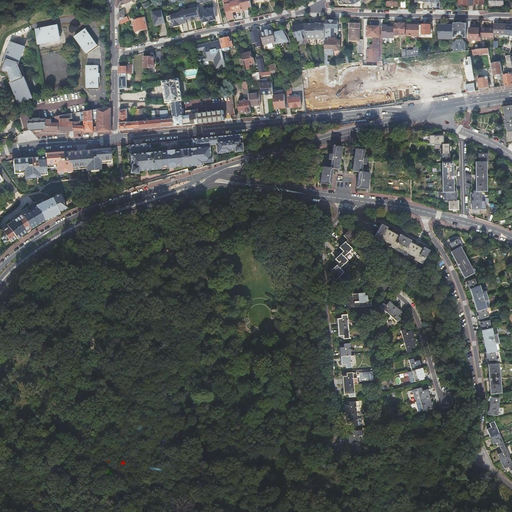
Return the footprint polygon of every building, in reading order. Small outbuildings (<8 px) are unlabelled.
[(76,0),(80,14),(85,13),(89,8),(86,0),(76,0)] [(232,9),(231,2),(230,0),(224,1),(228,20),(234,19),(232,9)] [(233,12),(242,10),(240,0),(231,2),(232,9),(233,12)] [(250,0),(240,0),(242,10),(243,11),(246,10),(246,8),(252,7),(250,0)] [(341,8),(362,0),(361,0),(350,0),(349,0),(340,0),(339,1),(341,8)] [(184,11),(186,21),(191,19),(191,21),(196,20),(196,19),(201,17),(199,11),(198,8),(184,11)] [(201,17),(201,20),(202,23),(210,21),(210,20),(215,19),(214,13),(215,13),(214,8),(199,11),(201,17)] [(162,11),(152,13),(155,26),(165,23),(162,11)] [(186,21),(184,11),(180,12),(180,13),(177,14),(171,15),(171,16),(167,17),(169,22),(172,21),(174,27),(180,26),(180,25),(187,24),(186,21)] [(129,21),(127,17),(123,19),(120,20),(119,20),(119,25),(129,21)] [(148,29),(145,17),(135,20),(136,20),(137,23),(136,23),(137,28),(138,27),(139,31),(148,29)] [(324,39),(324,41),(328,41),(328,38),(334,38),(334,33),(338,33),(338,21),(325,21),(325,24),(324,39)] [(454,37),(466,38),(466,23),(454,23),(454,26),(454,37)] [(315,39),(316,25),(311,24),(309,24),(304,24),(308,39),(313,39),(315,39)] [(315,39),(324,39),(325,24),(322,24),(319,24),(316,24),(316,25),(315,39)] [(349,24),(348,41),(360,42),(360,24),(349,24)] [(394,26),(394,35),(398,35),(398,37),(401,37),(401,35),(405,36),(405,24),(394,24),(394,26)] [(36,29),(38,41),(50,39),(51,41),(58,40),(57,33),(59,32),(58,25),(36,29)] [(407,36),(419,36),(419,34),(419,25),(407,25),(407,36)] [(422,25),(422,34),(430,34),(430,32),(431,25),(422,25)] [(493,34),(505,35),(506,30),(507,25),(501,25),(501,26),(494,25),(493,28),(493,29),(493,34)] [(366,61),(382,60),(382,38),(383,26),(380,27),(379,27),(367,26),(366,61)] [(382,38),(394,38),(394,35),(394,26),(383,26),(382,38)] [(454,39),(454,37),(454,26),(439,26),(439,39),(454,39)] [(75,37),(85,52),(85,53),(86,53),(97,45),(97,44),(96,45),(86,30),(87,29),(86,28),(74,37),(75,37)] [(302,28),(294,30),(296,41),(304,39),(302,28)] [(479,29),(469,28),(469,34),(469,41),(479,41),(481,41),(481,38),(481,35),(479,35),(479,29)] [(276,42),(274,33),(273,29),(261,32),(263,45),(275,42),(275,43),(276,43),(276,42)] [(493,38),(493,34),(493,29),(487,29),(481,29),(481,35),(481,38),(493,38)] [(276,42),(276,45),(284,43),(286,52),(291,50),(291,48),(292,48),(291,45),(291,42),(290,40),(289,37),(288,37),(287,35),(285,32),(284,30),(283,30),(285,31),(279,32),(279,31),(274,33),(276,42)] [(250,32),(253,44),(260,42),(259,36),(258,37),(257,31),(250,32)] [(221,49),(222,51),(231,49),(230,47),(233,46),(232,42),(230,42),(229,38),(221,40),(223,49),(221,49)] [(324,49),(324,55),(333,55),(333,51),(340,51),(340,45),(337,45),(337,41),(334,41),(334,38),(328,38),(328,41),(324,41),(324,49)] [(465,51),(466,51),(466,43),(465,43),(465,41),(463,41),(463,40),(456,40),(456,41),(455,41),(455,43),(454,43),(453,52),(460,52),(465,51)] [(226,66),(224,61),(224,58),(222,51),(221,49),(220,41),(195,46),(197,52),(203,51),(204,56),(198,57),(199,63),(213,60),(215,69),(226,66)] [(11,82),(19,104),(33,98),(24,77),(23,77),(18,65),(18,64),(20,59),(18,58),(22,46),(10,42),(3,63),(5,64),(3,70),(8,72),(13,82),(11,82)] [(503,50),(510,53),(511,46),(504,45),(503,50)] [(383,59),(394,58),(394,50),(384,49),(383,59)] [(243,58),(243,60),(245,60),(246,65),(247,69),(250,68),(249,64),(251,64),(255,63),(254,58),(253,58),(251,52),(242,54),(243,58)] [(476,91),(473,73),(463,74),(460,53),(443,55),(444,62),(442,63),(442,67),(444,67),(445,77),(439,78),(442,96),(476,91)] [(144,57),(144,68),(151,68),(151,69),(154,69),(154,58),(151,58),(151,57),(144,57)] [(442,96),(439,78),(422,80),(422,77),(420,78),(420,72),(421,72),(419,57),(398,60),(399,72),(397,72),(399,85),(393,86),(395,104),(442,96)] [(133,74),(140,74),(140,67),(142,67),(142,60),(139,60),(139,59),(133,59),(133,65),(133,67),(133,68),(133,74)] [(500,80),(504,80),(501,63),(491,64),(493,75),(499,75),(500,80)] [(98,74),(98,67),(99,67),(99,66),(86,66),(86,89),(87,89),(88,88),(98,88),(98,89),(99,89),(99,77),(100,77),(100,74),(98,74)] [(309,85),(310,95),(304,95),(305,113),(351,109),(349,91),(342,92),(331,93),(331,89),(331,83),(330,83),(329,76),(328,77),(327,67),(312,69),(312,72),(311,72),(312,79),(310,80),(310,85),(309,85)] [(366,89),(349,91),(351,109),(364,108),(395,104),(393,86),(386,86),(385,81),(387,80),(386,70),(384,70),(384,67),(363,67),(366,89)] [(120,77),(120,89),(127,88),(127,78),(128,74),(127,74),(120,74),(120,77)] [(505,86),(511,84),(511,76),(511,74),(508,74),(503,75),(505,86)] [(479,90),(489,89),(487,77),(478,79),(479,83),(477,83),(478,89),(479,90)] [(181,100),(183,100),(179,79),(163,82),(166,103),(172,102),(177,101),(181,100)] [(249,94),(247,82),(243,82),(245,95),(243,95),(243,98),(239,99),(239,102),(238,102),(240,113),(251,111),(250,106),(249,94)] [(273,94),(272,83),(260,84),(261,95),(273,94)] [(259,93),(249,94),(250,106),(260,105),(259,93)] [(274,110),(286,108),(285,99),(285,96),(284,95),(273,96),(274,110)] [(225,109),(225,116),(231,116),(231,96),(215,97),(216,109),(225,109)] [(285,99),(286,108),(289,108),(290,108),(301,107),(300,97),(285,99)] [(182,112),(181,100),(177,101),(172,102),(172,107),(173,117),(182,116),(182,117),(187,116),(186,112),(182,112)] [(508,133),(511,132),(511,106),(503,108),(503,109),(503,112),(505,111),(506,121),(505,121),(506,128),(507,128),(508,133)] [(111,130),(111,109),(109,109),(108,109),(105,109),(101,109),(98,110),(98,119),(98,132),(110,132),(111,130)] [(98,119),(98,110),(93,110),(80,112),(81,122),(83,122),(85,121),(85,126),(85,132),(94,132),(93,119),(96,119),(96,120),(98,119)] [(183,125),(182,117),(182,116),(173,117),(173,119),(168,119),(168,111),(161,111),(161,117),(161,120),(162,127),(183,125)] [(183,125),(225,120),(223,111),(198,114),(198,115),(195,115),(194,111),(192,111),(188,111),(188,116),(187,116),(182,117),(183,125)] [(142,121),(142,113),(139,113),(140,129),(162,127),(161,120),(142,121)] [(73,119),(73,114),(60,116),(60,124),(60,131),(73,131),(73,122),(68,123),(67,119),(73,119)] [(60,124),(60,116),(55,117),(56,121),(54,121),(54,123),(46,123),(45,130),(59,131),(59,124),(60,124)] [(46,123),(46,118),(32,121),(33,127),(32,128),(45,130),(46,123)] [(83,122),(81,122),(79,122),(76,122),(74,122),(73,122),(73,131),(85,132),(85,126),(78,126),(78,124),(83,124),(83,122)] [(133,122),(127,122),(127,123),(120,123),(119,123),(120,130),(121,130),(134,129),(133,122)] [(242,150),(240,134),(177,141),(177,145),(161,147),(160,143),(129,146),(131,163),(133,163),(133,165),(132,165),(131,171),(138,172),(139,171),(140,171),(147,170),(162,169),(162,167),(168,166),(168,168),(172,168),(174,168),(174,167),(174,166),(181,165),(181,166),(203,164),(202,162),(205,161),(205,162),(211,161),(210,156),(209,144),(217,143),(217,146),(216,146),(217,151),(223,150),(223,152),(224,152),(231,151),(231,149),(234,148),(235,150),(235,151),(242,150)] [(434,145),(448,144),(443,144),(443,136),(440,136),(437,136),(434,136),(430,137),(430,144),(434,144),(434,145)] [(434,145),(441,145),(441,154),(448,154),(448,144),(434,145)] [(322,167),(320,183),(331,185),(333,169),(339,170),(342,147),(334,146),(333,145),(332,154),(329,154),(329,157),(329,160),(331,160),(330,168),(322,167)] [(29,158),(14,160),(15,174),(18,173),(25,173),(25,175),(26,178),(32,178),(41,177),(41,175),(41,173),(47,172),(47,168),(51,168),(57,167),(57,173),(59,173),(64,172),(68,172),(68,173),(72,173),(72,170),(71,167),(78,167),(85,166),(85,169),(85,170),(91,170),(100,169),(101,169),(101,164),(106,163),(111,163),(111,159),(110,149),(46,154),(28,155),(29,158)] [(364,150),(355,149),(353,172),(359,173),(357,188),(367,190),(370,173),(361,172),(362,165),(365,165),(366,159),(363,159),(364,150)] [(448,192),(453,192),(452,164),(449,164),(448,154),(441,154),(442,154),(442,173),(442,175),(443,192),(448,192)] [(476,192),(480,192),(486,191),(485,163),(487,163),(487,154),(483,154),(481,154),(478,154),(478,163),(475,163),(476,192)] [(52,199),(51,198),(48,200),(46,197),(35,202),(19,212),(10,219),(12,222),(2,230),(3,232),(0,234),(0,236),(3,241),(6,241),(9,239),(11,242),(17,238),(18,239),(21,236),(27,232),(28,233),(31,230),(30,229),(31,229),(38,225),(45,220),(60,213),(64,211),(64,210),(62,207),(66,205),(63,198),(61,194),(52,199)] [(458,210),(457,201),(456,201),(449,202),(449,210),(453,210),(456,210),(458,210)] [(473,209),(474,209),(481,209),(481,201),(474,201),(472,201),(472,209),(473,209)] [(60,213),(45,220),(45,222),(61,214),(60,213)] [(414,257),(413,259),(422,264),(429,251),(428,251),(423,248),(422,250),(410,243),(410,241),(405,238),(399,235),(399,237),(386,230),(387,228),(381,225),(374,238),(382,243),(384,240),(391,244),(390,246),(398,251),(405,255),(407,253),(414,257)] [(348,246),(356,238),(349,230),(343,236),(347,240),(345,242),(348,246)] [(450,244),(453,251),(460,248),(461,247),(457,240),(450,244)] [(344,257),(352,250),(348,246),(345,242),(339,248),(342,252),(340,254),(344,257)] [(464,278),(473,273),(466,260),(460,248),(453,251),(450,253),(464,278)] [(340,268),(347,261),(344,257),(340,254),(334,260),(338,264),(336,265),(340,269),(340,268)] [(334,281),(343,273),(340,269),(336,265),(330,271),(334,275),(331,278),(334,281)] [(469,291),(470,290),(477,288),(474,279),(466,282),(467,285),(469,291)] [(470,290),(476,311),(477,311),(485,309),(486,308),(483,302),(481,294),(481,293),(479,287),(477,288),(470,290)] [(347,309),(359,307),(357,294),(351,295),(351,298),(349,298),(349,302),(346,302),(347,309)] [(357,294),(359,307),(371,306),(370,300),(366,301),(366,296),(364,297),(363,294),(357,294)] [(388,315),(395,307),(389,302),(385,306),(383,304),(379,307),(388,315)] [(401,313),(395,307),(388,315),(397,322),(400,319),(397,316),(401,313)] [(485,309),(477,311),(479,316),(478,316),(479,319),(487,317),(485,309)] [(337,328),(348,327),(347,315),(341,315),(341,318),(337,319),(337,328)] [(481,326),(482,331),(490,329),(488,321),(480,323),(481,326)] [(349,339),(348,327),(337,328),(338,337),(343,336),(343,340),(349,339)] [(401,331),(403,342),(413,339),(411,331),(405,333),(404,329),(401,331)] [(493,351),(496,351),(494,344),(493,344),(492,337),(493,336),(491,329),(490,329),(482,331),(481,331),(486,352),(485,352),(485,353),(493,351)] [(413,339),(403,342),(406,353),(411,352),(410,348),(415,347),(413,339)] [(340,348),(340,357),(351,356),(349,344),(344,344),(344,348),(340,348)] [(493,351),(485,353),(486,358),(487,362),(495,360),(493,351)] [(351,356),(340,357),(341,366),(346,365),(346,368),(352,368),(351,356)] [(414,362),(413,358),(408,360),(411,371),(421,368),(419,360),(414,362)] [(488,365),(490,394),(501,393),(498,364),(488,365)] [(423,376),(421,368),(411,371),(414,382),(419,381),(424,380),(423,376)] [(342,377),(343,386),(353,385),(357,384),(357,377),(357,375),(356,372),(352,373),(346,373),(347,377),(342,377)] [(359,375),(357,375),(357,377),(359,377),(360,382),(373,380),(372,372),(359,373),(359,375)] [(353,385),(343,386),(344,395),(349,394),(349,397),(355,397),(353,385)] [(417,389),(420,400),(429,397),(427,389),(422,391),(421,388),(417,389)] [(429,397),(420,400),(423,411),(427,410),(426,407),(431,405),(429,397)] [(490,406),(498,407),(498,398),(490,397),(490,401),(490,406)] [(345,406),(346,415),(356,414),(356,412),(360,412),(359,401),(355,402),(349,402),(350,405),(345,406)] [(497,416),(498,407),(490,406),(489,411),(488,411),(488,414),(497,416)] [(356,414),(346,415),(347,423),(351,423),(352,426),(357,425),(362,425),(360,414),(356,415),(356,414)] [(490,437),(498,434),(493,422),(490,424),(492,428),(487,430),(490,437)] [(349,443),(359,442),(358,430),(352,431),(352,434),(348,435),(349,443)] [(499,445),(503,444),(498,434),(490,437),(493,444),(498,442),(499,445)] [(360,454),(359,442),(349,443),(350,452),(354,452),(355,455),(360,454)] [(501,461),(509,458),(504,447),(502,448),(501,449),(502,452),(498,454),(501,461)] [(511,469),(511,464),(509,458),(501,461),(504,468),(508,467),(510,470),(511,469)]
